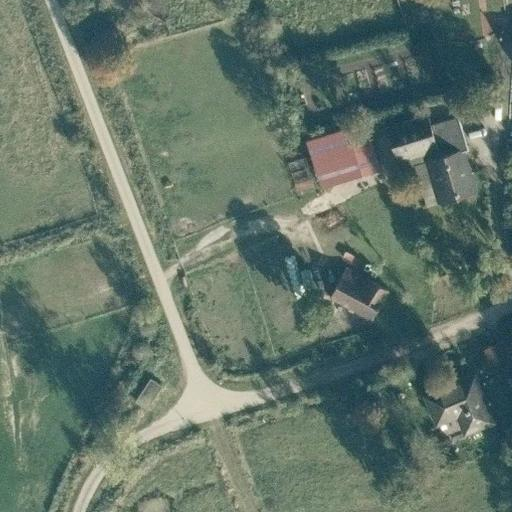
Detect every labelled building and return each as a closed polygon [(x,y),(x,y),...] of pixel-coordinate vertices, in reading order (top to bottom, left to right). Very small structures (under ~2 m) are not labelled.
[(435,157),(473,145),(477,144),(467,113),(436,122),(433,112),(395,124),(406,158),(433,149),(435,157)] [(377,132),(359,139),(372,174),(390,167),(377,132)] [(340,143),(321,150),(332,183),(352,177),(340,143)] [(473,145),(435,157),(449,201),(486,189),(473,145)] [(396,289),(350,266),(337,293),(382,316),(396,289)] [(511,341),(492,345),(494,365),(511,363),(511,341)] [(485,372),(431,394),(443,424),(464,415),(497,401),(485,372)] [(497,401),(464,415),(472,434),(505,420),(497,401)]
